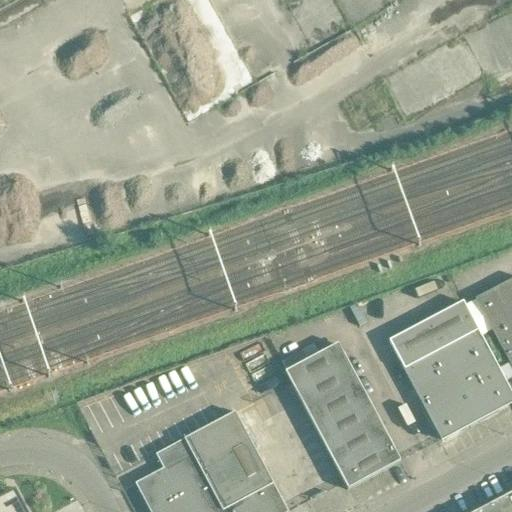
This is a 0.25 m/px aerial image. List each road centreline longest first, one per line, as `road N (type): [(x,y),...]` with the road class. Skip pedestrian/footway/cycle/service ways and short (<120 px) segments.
road 1 (unclassified): [(0,457),(52,450),(82,468),(107,511)]
road 2 (unclassified): [(401,511),(511,453)]
